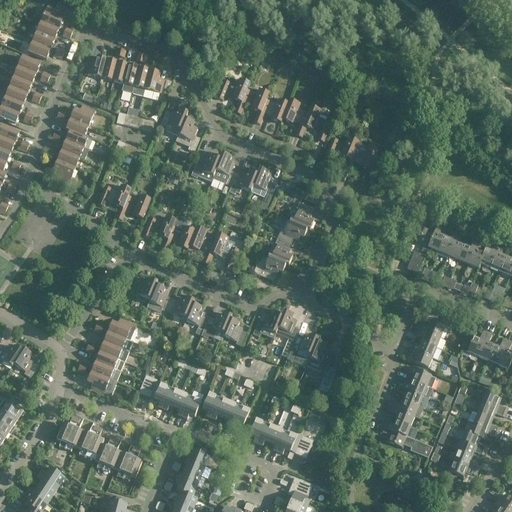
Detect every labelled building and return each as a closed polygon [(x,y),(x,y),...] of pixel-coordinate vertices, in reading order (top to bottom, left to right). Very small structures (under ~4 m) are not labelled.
[(47,7),(41,23),(59,31),(63,20),(58,18),(60,12),(56,11),(58,7),(51,5),(49,8),(47,7)] [(37,33),(55,41),(59,31),(41,23),(37,33)] [(33,43),(50,51),(55,41),(37,33),(33,43)] [(33,43),(28,53),(46,61),(50,51),(33,43)] [(198,53),(200,47),(193,44),(191,50),(198,53)] [(40,65),(22,57),(18,68),(36,75),(40,65)] [(95,64),(89,62),(86,75),(102,80),(107,61),(97,58),(95,64)] [(59,69),(62,62),(57,59),(53,66),(59,69)] [(113,82),(118,64),(107,61),(102,80),(113,82)] [(128,66),(118,64),(113,82),(123,85),(128,66)] [(123,85),(121,92),(132,95),(139,69),(128,66),(123,85)] [(14,78),(32,85),(36,75),(18,68),(14,78)] [(143,98),(145,90),(149,72),(139,69),(132,95),(143,98)] [(158,80),(160,74),(149,72),(145,90),(161,95),(165,82),(158,80)] [(10,88),(28,95),(32,85),(14,78),(10,88)] [(223,81),(217,97),(216,99),(222,101),(225,95),(232,98),(231,99),(238,102),(241,103),(247,91),(250,84),(239,80),(236,87),(229,85),(230,84),(223,81)] [(6,98),(24,105),(28,95),(10,88),(6,98)] [(266,101),(269,95),(259,90),(256,96),(250,93),(250,92),(247,91),(241,103),(238,102),(234,113),(240,116),(245,104),(252,107),(251,110),(258,113),(261,114),(266,101)] [(1,96),(0,98),(0,106),(1,108),(19,115),(24,105),(6,98),(1,96)] [(289,105),(288,105),(278,101),(276,106),(269,103),(270,103),(266,101),(261,114),(258,113),(253,123),(260,126),(265,114),(271,117),(270,120),(281,124),(282,121),(282,120),(289,105)] [(282,121),(292,125),(293,122),(300,124),(295,136),(302,139),(306,128),(303,127),(308,114),(305,113),(304,114),(298,111),(300,105),(290,101),(288,105),(289,105),(282,120),(282,121)] [(392,104),(389,111),(396,114),(399,107),(392,104)] [(0,119),(15,125),(19,115),(1,108),(0,106),(0,119)] [(88,128),(95,112),(82,106),(80,112),(75,110),(71,120),(88,128)] [(329,115),(311,108),(308,114),(303,127),(306,128),(313,131),(314,130),(320,133),(317,141),(323,143),(332,124),(326,122),(329,115)] [(160,126),(166,128),(165,132),(178,137),(180,131),(181,131),(186,120),(185,120),(188,114),(179,111),(177,115),(172,113),(172,114),(166,112),(160,126)] [(119,114),(116,124),(122,126),(125,115),(119,114)] [(131,117),(125,115),(122,126),(128,127),(131,117)] [(137,118),(131,117),(128,127),(134,129),(137,118)] [(140,130),(142,120),(137,118),(134,129),(140,130)] [(71,120),(66,130),(70,132),(70,131),(84,138),(84,137),(88,128),(71,120)] [(146,132),(148,121),(142,120),(140,130),(146,132)] [(192,127),(194,124),(186,120),(181,131),(180,131),(178,137),(175,143),(189,148),(188,151),(194,153),(200,139),(194,137),(197,129),(192,127)] [(146,132),(151,133),(154,123),(148,121),(146,132)] [(19,134),(2,126),(0,129),(0,137),(15,144),(19,134)] [(93,141),(88,139),(84,137),(84,138),(70,131),(70,132),(66,141),(89,151),(93,141)] [(0,149),(11,154),(15,144),(0,137),(0,149)] [(350,162),(358,143),(358,142),(348,138),(345,145),(338,143),(338,142),(332,139),(324,157),(331,159),(333,153),(340,156),(340,157),(347,160),(350,162)] [(62,151),(80,159),(85,161),(89,151),(66,141),(62,151)] [(124,144),(119,142),(114,152),(120,154),(124,144)] [(370,172),(380,147),(370,143),(367,148),(361,145),(361,144),(358,143),(350,162),(347,160),(342,171),(349,174),(354,162),(360,165),(359,168),(370,172)] [(130,146),(124,144),(120,154),(126,157),(130,146)] [(136,149),(130,146),(126,157),(131,159),(136,149)] [(0,160),(7,164),(11,154),(0,149),(0,160)] [(141,151),(136,149),(131,159),(137,161),(141,151)] [(58,161),(76,169),(80,159),(62,151),(58,161)] [(146,153),(141,151),(137,161),(142,164),(146,153)] [(231,188),(237,174),(231,172),(234,164),(229,162),(231,158),(222,155),(220,160),(212,180),(231,188)] [(212,180),(220,160),(211,157),(210,161),(205,159),(204,160),(198,158),(191,176),(197,179),(198,178),(211,183),(212,180)] [(58,161),(53,172),(59,174),(56,180),(69,185),(76,169),(58,161)] [(269,174),(260,170),(257,176),(258,176),(253,187),(251,193),(264,198),(262,203),(268,206),(277,184),(271,181),(272,180),(267,178),(269,174)] [(9,177),(17,182),(20,176),(12,171),(9,177)] [(253,187),(258,176),(257,176),(249,172),(247,176),(243,174),(242,176),(237,174),(231,188),(228,193),(234,196),(235,193),(239,195),(241,189),(251,193),(253,187)] [(172,177),(169,183),(176,186),(178,180),(172,177)] [(128,197),(131,190),(121,186),(118,194),(111,191),(111,190),(105,187),(97,205),(104,208),(106,202),(113,204),(113,206),(120,209),(123,210),(128,197)] [(10,194),(5,201),(11,205),(16,198),(10,194)] [(120,209),(115,219),(122,222),(127,210),(133,213),(132,216),(143,220),(151,201),(140,196),(138,202),(131,199),(132,198),(128,197),(123,210),(120,209)] [(307,230),(310,231),(313,222),(310,220),(312,216),(310,215),(313,209),(298,203),(296,210),(298,211),(293,223),(307,229),(307,230)] [(207,205),(204,212),(210,214),(212,208),(207,205)] [(173,228),(176,222),(166,217),(163,225),(156,222),(156,221),(150,219),(142,236),(149,239),(151,233),(158,236),(158,237),(165,240),(168,241),(173,228)] [(293,223),(290,222),(285,220),(280,234),(279,233),(277,239),(291,245),(293,240),(297,241),(299,237),(303,238),(307,230),(307,229),(293,223)] [(420,255),(414,252),(406,270),(418,275),(420,269),(428,249),(429,249),(439,224),(434,222),(430,232),(423,229),(417,244),(423,247),(420,255)] [(439,235),(443,226),(439,224),(429,249),(438,253),(444,238),(439,235)] [(195,232),(185,228),(183,233),(176,230),(177,230),(173,228),(168,241),(165,240),(160,250),(167,253),(172,241),(178,244),(177,247),(188,251),(189,248),(195,232)] [(215,241),(212,240),(211,241),(205,238),(207,232),(197,228),(195,232),(189,248),(199,252),(200,249),(207,252),(202,263),(209,266),(213,255),(210,254),(215,241)] [(218,235),(215,241),(210,254),(213,255),(220,258),(221,257),(227,260),(224,268),(231,270),(235,260),(238,261),(240,255),(237,254),(239,251),(233,249),(235,244),(227,241),(228,239),(218,235)] [(452,236),(450,240),(444,238),(438,253),(448,257),(456,238),(452,236)] [(459,244),(460,239),(456,238),(448,257),(458,261),(464,246),(459,244)] [(277,239),(275,245),(277,246),(272,259),(271,259),(286,265),(288,266),(292,257),(288,256),(290,251),(289,250),(291,245),(277,239)] [(471,244),(470,248),(464,246),(458,261),(468,265),(476,246),(471,244)] [(479,252),(480,248),(476,246),(468,265),(478,269),(480,265),(485,254),(484,254),(479,252)] [(485,273),(488,273),(490,269),(498,250),(493,248),(492,252),(485,250),(484,254),(485,254),(480,265),(483,266),(481,270),(482,272),(485,273)] [(500,256),(502,252),(498,250),(490,269),(500,273),(506,258),(500,256)] [(272,259),(269,257),(265,267),(260,265),(259,268),(256,266),(253,274),(272,282),(275,276),(276,277),(278,272),(282,273),(286,265),(271,259),(272,259)] [(511,259),(511,261),(506,258),(500,273),(510,277),(511,272),(511,259)] [(150,300),(156,286),(157,284),(148,280),(147,284),(142,282),(141,283),(136,281),(130,295),(136,297),(137,295),(150,300)] [(167,314),(173,299),(167,297),(168,296),(163,294),(165,290),(156,286),(150,300),(147,308),(160,314),(161,311),(167,314)] [(187,319),(192,305),(193,305),(194,302),(185,298),(183,302),(179,300),(178,302),(173,299),(167,314),(173,316),(174,314),(186,319),(187,319)] [(204,314),(200,312),(201,308),(193,305),(192,305),(187,319),(186,319),(185,322),(198,327),(197,330),(203,332),(209,318),(204,316),(204,314)] [(278,329),(276,335),(294,342),(295,339),(296,340),(297,337),(301,326),(296,323),(296,322),(292,320),(293,316),(284,312),(282,318),(283,318),(278,330),(278,329)] [(224,335),(230,320),(231,320),(232,318),(223,314),(221,318),(216,316),(214,320),(209,318),(203,332),(201,337),(207,339),(208,336),(221,342),(223,337),(224,334),(224,335)] [(259,338),(260,334),(274,339),(276,335),(278,329),(278,330),(283,318),(282,318),(273,314),(272,318),(267,316),(264,324),(258,321),(252,335),(259,338)] [(133,343),(137,333),(134,332),(137,326),(120,319),(118,325),(112,323),(108,333),(133,343)] [(427,328),(418,325),(416,329),(440,339),(444,329),(450,331),(454,323),(442,319),(439,326),(430,322),(427,328)] [(242,331),(242,330),(237,328),(239,324),(231,320),(230,320),(224,335),(224,334),(223,337),(236,343),(235,345),(241,348),(247,334),(242,331)] [(466,321),(463,328),(471,330),(474,324),(466,321)] [(414,333),(424,337),(421,343),(436,349),(440,339),(416,329),(414,333)] [(473,338),(467,353),(471,355),(469,358),(470,360),(474,362),(476,361),(478,357),(488,333),(483,331),(479,341),(473,338)] [(133,343),(108,333),(104,343),(129,353),(133,343)] [(494,347),(488,344),(492,335),(488,333),(478,357),(488,362),(494,347)] [(302,338),(302,339),(297,337),(296,340),(295,339),(290,351),(296,354),(297,351),(310,356),(311,357),(317,343),(316,343),(318,340),(309,336),(307,340),(302,338)] [(508,341),(503,339),(499,349),(494,347),(488,362),(498,366),(508,341)] [(498,366),(508,370),(511,359),(511,354),(508,352),(511,343),(508,341),(498,366)] [(100,353),(124,363),(129,353),(104,343),(100,353)] [(309,359),(306,367),(319,372),(321,367),(327,370),(333,356),(328,353),(328,352),(323,350),(325,346),(317,343),(311,357),(310,356),(309,359)] [(419,348),(409,344),(407,349),(432,359),(436,349),(421,343),(419,348)] [(0,365),(1,366),(3,362),(12,368),(14,365),(22,353),(22,352),(14,347),(12,351),(8,348),(7,349),(2,346),(0,348),(0,365)] [(413,363),(428,369),(432,359),(407,349),(406,353),(415,357),(413,363)] [(32,355),(24,350),(22,352),(22,353),(14,365),(25,373),(24,375),(30,379),(38,366),(33,363),(34,361),(29,359),(32,355)] [(96,363),(120,373),(124,363),(100,353),(96,363)] [(110,380),(116,383),(120,373),(96,363),(92,373),(110,380)] [(427,388),(431,390),(436,379),(406,367),(404,372),(414,376),(412,382),(427,388)] [(92,373),(87,383),(93,385),(90,391),(103,396),(110,380),(92,373)] [(151,399),(148,406),(152,407),(154,401),(161,385),(156,383),(157,381),(146,377),(141,389),(139,393),(138,394),(151,399)] [(296,390),(299,382),(287,377),(284,385),(296,390)] [(121,382),(124,389),(131,386),(128,379),(121,382)] [(324,379),(319,391),(327,394),(332,382),(324,379)] [(481,379),(479,383),(489,388),(491,383),(481,379)] [(400,383),(398,387),(422,398),(428,400),(429,399),(432,392),(433,390),(431,390),(427,388),(412,382),(409,387),(400,383)] [(154,401),(160,403),(158,408),(162,410),(171,389),(161,385),(154,401)] [(27,390),(22,386),(14,398),(19,401),(27,390)] [(406,396),(404,401),(418,408),(422,398),(398,387),(396,392),(406,396)] [(162,410),(167,412),(169,407),(174,409),(181,393),(171,389),(162,410)] [(174,409),(180,411),(178,416),(182,418),(191,397),(181,393),(174,409)] [(481,404),(506,415),(508,410),(498,406),(501,400),(486,393),(481,404)] [(208,412),(206,417),(211,419),(219,398),(209,394),(202,410),(208,412)] [(182,418),(187,420),(189,415),(195,418),(202,402),(191,397),(182,418)] [(218,416),(223,418),(230,402),(219,398),(211,419),(215,421),(218,416)] [(5,400),(0,406),(0,409),(3,411),(17,421),(23,412),(8,403),(5,400)] [(418,419),(422,409),(418,408),(404,401),(401,407),(392,403),(390,407),(414,418),(418,419)] [(226,426),(231,427),(239,406),(230,402),(223,418),(228,421),(226,426)] [(477,414),(492,421),(495,414),(504,418),(506,415),(481,404),(477,414)] [(454,405),(452,410),(459,413),(461,408),(454,405)] [(235,429),(237,424),(243,427),(250,411),(239,406),(231,427),(235,429)] [(414,418),(390,407),(388,412),(398,416),(395,422),(410,428),(414,418)] [(0,422),(11,430),(17,421),(3,411),(0,415),(0,422)] [(473,424),(498,434),(499,430),(490,426),(492,421),(477,414),(473,424)] [(449,416),(446,425),(451,427),(454,418),(449,416)] [(56,441),(77,449),(84,433),(79,431),(82,421),(73,417),(69,427),(63,424),(56,441)] [(258,445),(266,424),(256,420),(249,436),(255,438),(253,443),(258,445)] [(0,422),(0,435),(5,439),(11,430),(0,422)] [(406,438),(410,428),(395,422),(393,427),(383,423),(382,428),(406,438)] [(270,444),(276,428),(266,424),(258,445),(262,447),(264,442),(270,444)] [(479,439),(484,440),(486,434),(496,438),(498,434),(473,424),(469,433),(469,434),(479,439)] [(447,436),(451,427),(446,425),(442,434),(447,436)] [(96,457),(101,446),(102,446),(104,441),(98,439),(102,430),(93,426),(89,435),(84,433),(77,449),(96,457)] [(278,453),(286,432),(276,428),(270,444),(275,446),(273,451),(278,453)] [(382,428),(380,432),(389,436),(387,442),(402,448),(402,447),(404,446),(411,449),(410,452),(428,459),(432,449),(406,438),(382,428)] [(290,453),(296,436),(286,432),(278,453),(282,455),(284,450),(290,453)] [(461,442),(485,452),(487,448),(477,444),(479,439),(469,434),(469,433),(465,432),(461,442)] [(296,436),(290,453),(287,459),(291,460),(293,454),(306,459),(313,441),(302,437),(301,438),(296,436)] [(107,448),(102,446),(101,446),(96,457),(94,462),(115,470),(122,454),(116,452),(120,443),(111,439),(107,448)] [(471,458),(474,453),(483,456),(485,452),(461,442),(457,452),(471,458)] [(122,454),(115,470),(135,479),(142,463),(136,460),(140,451),(131,447),(127,456),(122,454)] [(439,457),(442,450),(436,447),(433,455),(439,457)] [(209,457),(204,455),(206,451),(201,449),(200,453),(193,451),(191,456),(188,455),(186,460),(205,468),(209,457)] [(452,451),(448,460),(453,462),(452,463),(477,473),(479,468),(469,464),(471,458),(457,452),(456,453),(452,451)] [(185,471),(201,478),(205,468),(186,460),(184,465),(187,466),(185,471)] [(463,479),(466,472),(475,476),(477,473),(452,463),(448,472),(450,473),(449,475),(455,478),(456,476),(463,479)] [(41,470),(39,474),(59,488),(65,478),(50,468),(47,474),(41,470)] [(178,480),(197,488),(201,478),(185,471),(182,476),(180,475),(178,480)] [(41,482),(38,487),(53,497),(59,488),(39,474),(36,479),(41,482)] [(292,497),(293,496),(304,501),(306,496),(308,497),(312,486),(294,479),(287,495),(292,497)] [(181,493),(181,492),(193,497),(197,488),(178,480),(176,485),(178,486),(176,491),(181,493)] [(29,488),(27,492),(47,506),(53,497),(38,487),(35,492),(29,488)] [(30,508),(31,507),(37,511),(42,511),(47,506),(27,492),(24,497),(29,500),(26,505),(30,508)] [(181,492),(181,493),(179,498),(176,497),(175,502),(193,510),(197,499),(193,497),(181,492)] [(110,501),(107,511),(108,511),(127,511),(128,511),(125,511),(127,505),(120,503),(121,499),(116,497),(110,496),(109,500),(110,501)] [(305,511),(309,503),(304,501),(293,496),(292,497),(288,506),(301,511),(305,511)] [(500,499),(497,502),(511,511),(511,498),(508,496),(504,501),(500,499)] [(173,511),(192,511),(193,510),(175,502),(173,507),(175,508),(173,511)] [(495,506),(498,509),(496,511),(511,511),(497,502),(495,506)]
